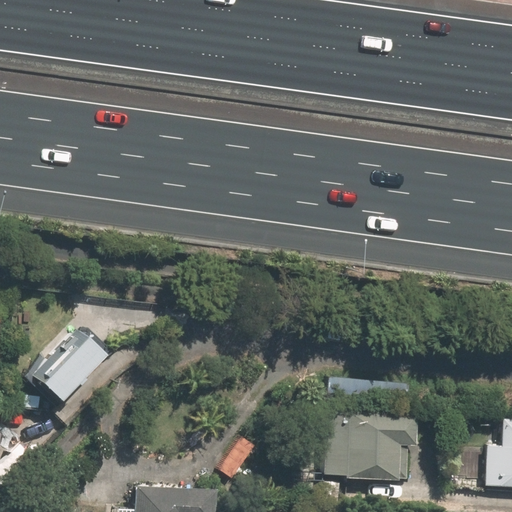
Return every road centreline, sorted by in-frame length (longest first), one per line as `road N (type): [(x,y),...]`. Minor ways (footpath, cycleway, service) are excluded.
road 1 (motorway): [(511,183),(0,113)]
road 2 (motorway): [(34,0),(511,66)]
